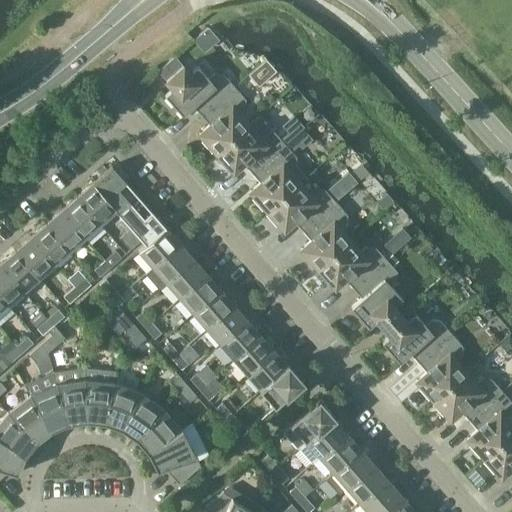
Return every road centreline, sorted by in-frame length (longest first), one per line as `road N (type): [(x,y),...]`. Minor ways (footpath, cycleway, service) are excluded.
road 1 (residential): [(0,206),(92,126),(132,122),(472,511)]
road 2 (secondary): [(511,154),(363,0)]
road 3 (tertiary): [(0,115),(142,0)]
